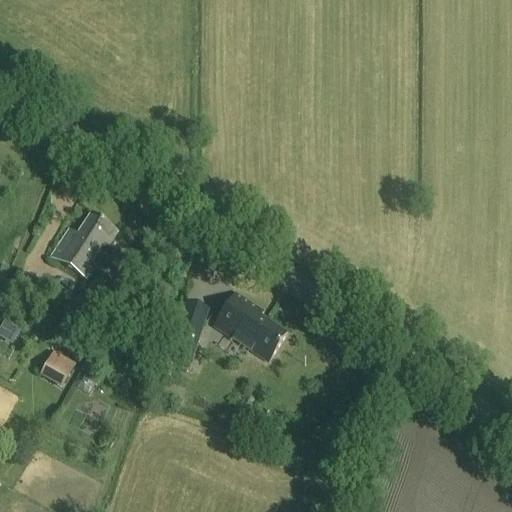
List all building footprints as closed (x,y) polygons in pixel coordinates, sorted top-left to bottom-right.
[(120,235),(92,216),(79,237),(70,231),(51,261),(88,285),(91,280),(99,285),(82,312),(103,325),(120,298),(138,269),(119,256),(118,257),(109,252),(120,235)] [(236,296),(213,329),(267,365),(286,337),(260,319),(263,314),(236,296)] [(177,326),(164,365),(188,373),(201,334),(177,326)] [(60,387),(73,366),(52,353),(39,374),(60,387)] [(156,380),(149,400),(179,411),(183,402),(163,395),(167,384),(156,380)]
